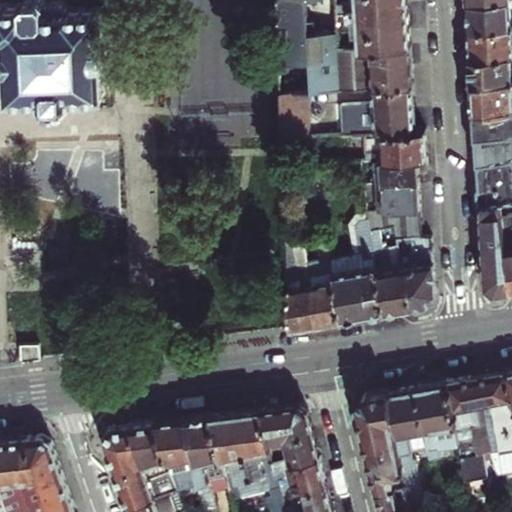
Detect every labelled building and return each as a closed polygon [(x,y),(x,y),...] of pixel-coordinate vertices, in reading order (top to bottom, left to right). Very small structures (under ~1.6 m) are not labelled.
[(61,0),(21,0),(0,1),(0,35),(1,35),(2,40),(0,39),(0,69),(1,70),(1,69),(3,69),(3,73),(1,74),(0,75),(0,83),(1,85),(4,87),(4,95),(35,93),(36,97),(42,103),(64,102),(71,95),(71,91),(103,90),(99,5),(65,6),(65,3),(61,0)] [(338,0),(278,0),(282,91),(310,89),(376,86),(414,83),(413,61),(411,42),(341,46),(338,0)] [(409,6),(408,0),(338,0),(341,46),(411,42),(409,6)] [(511,5),(510,0),(475,0),(469,0),(470,21),(471,28),(511,25),(511,5)] [(511,25),(471,28),(472,49),(473,56),(511,52),(511,25)] [(474,74),(474,81),(511,78),(511,52),(473,56),(474,74)] [(511,78),(474,81),(475,100),(476,110),(508,107),(511,106),(511,78)] [(416,111),(414,83),(376,86),(377,102),(344,104),(346,132),(351,131),(417,128),(416,111)] [(312,134),(310,89),(282,91),(284,135),(312,134)] [(511,106),(508,107),(476,110),(476,123),(478,146),(480,167),(480,189),(499,187),(501,204),(511,202),(511,106)] [(417,128),(351,131),(351,139),(367,138),(368,151),(387,149),(387,158),(418,156),(428,156),(428,145),(427,127),(417,128)] [(387,149),(368,151),(368,159),(377,159),(382,158),(387,158),(387,149)] [(384,181),(420,179),(419,168),(418,156),(387,158),(382,158),(384,181)] [(380,208),(421,205),(421,192),(420,179),(384,181),(378,181),(380,208)] [(511,288),(511,281),(501,211),(501,204),(499,187),(480,189),(483,225),(486,285),(496,292),(506,290),(511,288)] [(414,236),(423,236),(422,222),(421,205),(380,208),(371,208),(372,213),(372,219),(374,230),(382,227),(397,223),(399,237),(405,237),(414,236)] [(511,208),(501,211),(511,281),(511,208)] [(356,255),(334,259),(335,272),(361,269),(360,261),(366,258),(362,253),(359,226),(363,220),(372,219),(372,213),(360,214),(352,225),(356,255)] [(335,272),(341,319),(367,314),(386,311),(374,230),(372,219),(363,220),(359,226),(362,253),(366,258),(360,261),(361,269),(335,272)] [(374,230),(386,311),(401,309),(410,307),(408,286),(404,287),(401,265),(403,265),(400,244),(389,246),(388,242),(384,242),(382,227),(374,230)] [(413,263),(403,265),(401,265),(404,287),(408,286),(410,307),(428,304),(437,291),(433,235),(423,236),(414,236),(414,243),(414,250),(411,251),(413,263)] [(313,283),(312,283),(314,303),(319,302),(322,322),(333,320),(341,319),(335,272),(334,259),(332,247),(331,244),(328,241),(325,240),(321,240),(323,259),(310,261),(313,283)] [(310,261),(308,243),(296,244),(299,262),(303,264),(306,284),(312,283),(313,283),(310,261)] [(299,262),(296,244),(289,246),(290,265),(291,295),(293,326),(309,324),(322,322),(319,302),(314,303),(312,283),(306,284),(303,264),(299,262)] [(18,343),(21,361),(40,358),(38,341),(18,343)] [(511,392),(511,389),(507,368),(493,370),(478,373),(482,397),(511,392)] [(492,450),(482,397),(478,373),(466,375),(449,378),(460,441),(467,481),(487,476),(483,452),(492,450)] [(435,380),(420,382),(430,446),(440,511),(455,511),(446,453),(444,453),(443,444),(460,441),(449,378),(435,380)] [(414,449),(430,446),(420,382),(409,384),(391,388),(406,484),(410,511),(419,511),(425,511),(416,458),(415,457),(414,449)] [(395,486),(406,484),(391,388),(379,390),(366,392),(359,403),(369,446),(379,487),(394,484),(395,486)] [(511,392),(482,397),(492,450),(493,452),(511,448),(511,392)] [(280,404),(261,406),(268,433),(284,430),(287,443),(289,454),(292,461),(320,455),(315,435),(308,409),(305,406),(298,402),(280,404)] [(212,412),(224,463),(233,461),(241,494),(270,487),(272,493),(267,494),(270,511),(287,511),(283,493),(276,465),(274,457),(272,447),(268,433),(261,406),(234,409),(212,412)] [(224,463),(212,412),(200,414),(184,415),(198,475),(200,481),(203,496),(206,507),(217,504),(213,489),(229,485),(224,463)] [(156,419),(171,467),(173,472),(178,486),(188,483),(193,482),(192,476),(198,475),(184,415),(171,417),(156,419)] [(166,469),(171,467),(156,419),(155,418),(146,419),(130,421),(130,422),(149,475),(166,469)] [(155,494),(149,475),(130,422),(122,423),(116,424),(116,423),(112,424),(110,424),(109,427),(104,436),(105,440),(106,440),(130,511),(182,511),(186,511),(182,501),(178,486),(155,494)] [(284,430),(268,433),(272,447),(287,443),(284,430)] [(43,432),(27,434),(35,480),(43,480),(54,511),(52,511),(77,511),(52,438),(43,432)] [(20,435),(0,438),(0,481),(1,488),(10,511),(52,511),(54,511),(43,480),(35,480),(27,434),(20,435)] [(511,448),(493,452),(497,475),(511,472),(511,448)] [(289,454),(280,456),(282,463),(292,461),(289,454)] [(282,463),(276,465),(283,493),(327,482),(325,473),(320,455),(292,461),(282,463)] [(327,482),(283,493),(287,511),(321,511),(334,509),(330,496),(327,482)] [(193,498),(188,483),(178,486),(182,501),(193,498)] [(410,511),(406,484),(395,486),(394,484),(379,487),(385,511),(410,511)] [(203,496),(193,498),(182,501),(186,511),(207,511),(206,507),(203,496)]
